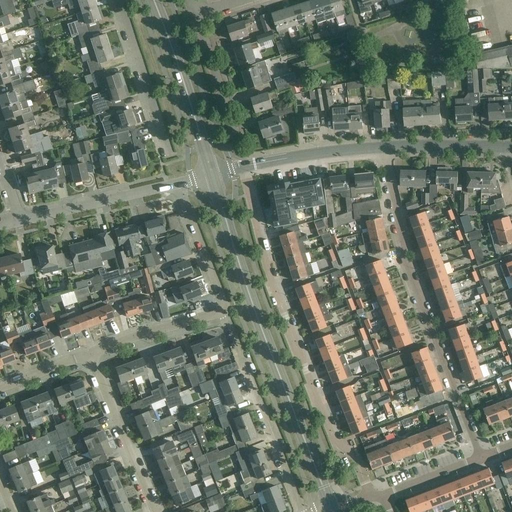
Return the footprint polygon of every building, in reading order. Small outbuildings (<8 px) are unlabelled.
[(9,15),(4,0),(0,0),(0,7),(3,17),(9,15)] [(4,0),(9,15),(15,13),(11,0),(4,0)] [(54,0),(35,6),(51,1),(54,9),(67,4),(69,10),(79,6),(81,13),(96,8),(93,0),(79,0),(78,1),(78,0),(54,0)] [(318,0),(308,0),(309,2),(315,20),(317,24),(326,21),(318,0)] [(329,0),(318,0),(326,21),(335,18),(329,0)] [(329,0),(335,18),(345,15),(340,0),(329,0)] [(374,5),(372,0),(356,0),(361,14),(371,11),(370,6),(374,5)] [(299,2),(290,5),(291,8),(297,26),(306,23),(300,5),(299,2)] [(300,5),(306,23),(315,20),(309,2),(300,5)] [(96,8),(81,13),(76,15),(78,21),(67,24),(71,38),(78,36),(89,32),(86,24),(100,20),(96,8)] [(297,26),(291,8),(281,11),(288,32),(293,30),(292,27),(297,26)] [(474,52),(482,50),(491,48),(480,8),(464,12),(474,52)] [(288,32),(281,11),(272,14),(279,35),(284,34),(284,33),(288,32)] [(15,13),(9,15),(3,17),(0,17),(0,36),(0,35),(0,28),(10,25),(7,16),(15,13)] [(272,30),(267,15),(260,17),(265,32),(272,30)] [(348,24),(338,27),(340,32),(355,27),(351,15),(345,17),(348,24)] [(36,17),(27,20),(29,26),(38,23),(36,17)] [(253,25),(252,20),(244,22),(228,27),(233,41),(248,35),(246,28),(253,25)] [(369,71),(356,30),(347,33),(360,74),(369,71)] [(89,32),(78,36),(80,42),(82,49),(86,47),(88,53),(94,52),(108,47),(105,35),(91,40),(89,32)] [(275,39),(273,33),(257,38),(259,44),(275,39)] [(0,36),(0,51),(1,54),(14,50),(11,40),(2,43),(0,36)] [(302,44),(301,39),(300,36),(293,38),(296,49),(303,47),(302,44)] [(286,53),(282,41),(276,43),(280,55),(286,53)] [(260,49),(257,42),(235,49),(240,65),(254,60),(251,51),(260,49)] [(91,60),(86,61),(90,74),(96,73),(101,71),(99,63),(112,59),(108,47),(94,52),(88,53),(91,60)] [(14,50),(1,54),(2,58),(0,58),(0,72),(13,68),(10,61),(22,57),(19,48),(14,50)] [(477,70),(478,70),(489,69),(511,68),(511,48),(483,55),(482,50),(474,52),(473,52),(477,69),(477,70)] [(272,81),(265,61),(247,67),(248,71),(243,72),(248,89),(272,81)] [(13,68),(0,72),(0,85),(10,82),(12,87),(22,83),(19,74),(15,76),(13,68)] [(489,69),(478,70),(479,93),(487,92),(486,80),(490,80),(489,69)] [(479,93),(478,70),(477,70),(478,72),(467,72),(468,93),(469,93),(469,98),(455,99),(456,108),(455,108),(456,117),(456,119),(457,123),(473,121),(472,107),(480,106),(479,93)] [(90,74),(84,76),(86,84),(93,82),(95,88),(99,86),(101,93),(107,91),(121,86),(124,85),(120,73),(117,74),(104,79),(101,71),(96,73),(90,74)] [(431,73),(432,87),(446,86),(445,72),(431,73)] [(401,89),(400,75),(387,76),(388,90),(401,89)] [(22,83),(12,87),(13,91),(0,95),(0,106),(1,109),(18,103),(16,96),(36,89),(33,80),(22,83)] [(290,85),(289,82),(277,86),(279,94),(291,90),(290,85)] [(61,85),(64,97),(70,95),(67,83),(61,85)] [(290,85),(291,90),(293,95),(300,93),(297,83),(290,85)] [(101,93),(91,96),(93,102),(91,106),(95,116),(99,115),(103,114),(112,110),(114,110),(112,102),(125,98),(128,97),(127,94),(124,85),(121,86),(107,91),(101,93)] [(350,85),(333,85),(334,93),(350,93),(350,85)] [(350,129),(349,114),(342,115),(341,105),(334,105),(331,87),(322,89),(325,111),(334,109),(335,115),(333,115),(334,130),(350,129)] [(325,111),(322,89),(314,91),(318,112),(325,111)] [(60,90),(53,92),(56,102),(64,100),(60,90)] [(277,97),(275,91),(252,99),(256,113),(272,108),(269,100),(277,97)] [(490,120),(505,119),(504,105),(503,105),(503,98),(488,99),(490,120)] [(421,101),(421,100),(403,102),(403,110),(405,126),(406,126),(406,125),(423,123),(422,109),(421,101)] [(23,120),(33,117),(30,107),(28,108),(26,101),(18,103),(1,109),(5,121),(21,115),(23,120)] [(423,123),(439,122),(439,124),(441,124),(439,104),(432,105),(431,101),(421,101),(422,109),(423,123)] [(372,111),(373,123),(376,123),(376,128),(377,128),(377,130),(383,130),(383,128),(389,127),(388,110),(392,110),(390,102),(375,102),(376,111),(372,111)] [(349,114),(350,129),(362,129),(361,106),(349,107),(349,114)] [(103,114),(99,115),(101,122),(110,119),(114,131),(115,134),(116,134),(135,129),(134,124),(129,110),(116,115),(114,115),(112,110),(103,114)] [(318,116),(305,117),(305,113),(296,114),(297,127),(304,127),(304,128),(305,128),(305,133),(306,133),(306,135),(313,134),(313,132),(320,132),(318,116)] [(8,129),(12,142),(29,136),(27,129),(36,126),(33,117),(23,120),(24,124),(8,129)] [(276,136),(275,134),(283,131),(279,117),(260,123),(261,127),(259,128),(261,134),(263,134),(264,137),(267,137),(268,139),(276,136)] [(135,129),(116,134),(119,145),(125,143),(124,140),(131,138),(133,144),(135,152),(129,154),(130,159),(132,169),(146,166),(142,150),(143,150),(145,150),(143,141),(141,134),(140,135),(138,128),(135,129)] [(115,134),(108,136),(110,147),(111,148),(113,157),(120,155),(121,155),(122,155),(119,146),(119,145),(116,134),(115,134)] [(77,135),(70,137),(72,144),(79,142),(77,135)] [(31,154),(34,154),(41,152),(44,151),(41,140),(31,143),(29,136),(12,142),(15,154),(29,149),(31,154)] [(60,162),(62,169),(64,177),(72,175),(74,183),(87,180),(83,164),(91,162),(86,142),(79,144),(81,154),(81,158),(76,159),(78,165),(70,166),(70,164),(61,166),(60,162)] [(113,157),(111,148),(105,150),(107,158),(99,160),(103,176),(117,173),(113,157)] [(35,161),(36,164),(43,191),(57,187),(54,171),(62,169),(60,162),(56,164),(53,169),(45,171),(41,152),(34,154),(35,161)] [(35,161),(34,154),(31,154),(20,157),(21,164),(35,161)] [(43,191),(36,164),(31,165),(33,173),(24,176),(29,194),(43,191)] [(445,168),(438,168),(438,172),(436,172),(436,183),(451,183),(451,190),(457,190),(457,183),(458,183),(458,172),(445,172),(445,168)] [(413,186),(414,172),(401,171),(401,186),(413,186)] [(414,172),(413,186),(425,187),(426,172),(414,172)] [(481,193),(482,173),(468,173),(467,188),(467,193),(473,193),(473,188),(481,188),(481,193)] [(482,173),(481,193),(502,194),(500,188),(498,181),(496,181),(496,173),(482,173)] [(375,187),(373,174),(355,175),(357,189),(375,187)] [(349,178),(346,178),(345,177),(331,178),(325,179),(329,217),(325,219),(328,229),(329,228),(334,228),(336,228),(337,227),(352,222),(354,221),(353,211),(335,217),(332,191),(340,190),(340,193),(340,194),(341,194),(341,195),(341,196),(342,196),(343,197),(344,197),(345,197),(351,197),(349,178)] [(291,183),(268,187),(276,226),(276,227),(298,223),(296,210),(302,209),(325,205),(325,204),(320,179),(297,184),(291,185),(291,183)] [(430,203),(430,194),(422,194),(422,205),(429,204),(429,203),(430,203)] [(469,195),(462,195),(461,215),(474,215),(475,208),(468,207),(469,195)] [(481,206),(481,214),(491,211),(500,210),(506,208),(503,198),(493,200),(495,204),(490,206),(481,206)] [(354,210),(353,211),(354,221),(355,221),(356,220),(382,215),(379,200),(353,205),(354,210)] [(418,207),(416,201),(413,202),(406,204),(408,211),(418,207)] [(413,228),(430,222),(426,212),(409,218),(413,228)] [(491,216),(496,234),(511,229),(509,217),(506,218),(504,212),(491,216)] [(165,224),(163,215),(152,218),(153,221),(144,223),(147,236),(148,236),(151,246),(157,244),(155,235),(164,232),(162,225),(165,224)] [(465,234),(473,231),(468,216),(460,218),(465,234)] [(366,221),(369,232),(385,229),(383,218),(366,221)] [(328,229),(325,219),(314,222),(319,236),(321,236),(326,234),(327,233),(326,230),(328,229)] [(417,239),(433,233),(430,222),(413,228),(417,239)] [(133,256),(140,254),(138,247),(136,247),(134,241),(139,239),(144,237),(141,226),(136,227),(135,225),(125,228),(133,256)] [(130,273),(128,268),(126,258),(133,256),(125,228),(114,231),(118,245),(124,243),(126,250),(115,253),(115,255),(119,270),(121,276),(128,273),(130,273)] [(329,230),(333,241),(337,239),(336,234),(338,233),(336,228),(334,228),(329,230)] [(387,240),(385,229),(369,232),(362,234),(364,245),(366,245),(387,240)] [(511,229),(496,234),(492,236),(497,253),(511,249),(511,229)] [(303,242),(308,240),(306,235),(301,236),(299,230),(294,232),(281,236),(284,247),(303,242)] [(482,238),(480,230),(469,234),(471,242),(476,240),(482,238)] [(115,255),(115,253),(109,232),(94,236),(95,240),(97,247),(93,248),(96,262),(97,267),(102,265),(100,259),(115,255)] [(170,238),(166,240),(168,244),(160,247),(166,261),(167,261),(191,254),(183,233),(176,236),(175,234),(169,236),(170,238)] [(326,234),(321,236),(325,246),(333,243),(329,233),(327,233),(326,234)] [(437,243),(433,233),(417,239),(420,249),(437,243)] [(75,272),(97,267),(96,262),(93,248),(97,247),(95,240),(69,247),(75,272)] [(366,245),(369,256),(390,251),(388,240),(387,240),(366,245)] [(471,249),(472,250),(478,248),(476,240),(471,242),(469,242),(471,249)] [(306,253),(303,242),(284,247),(288,259),(306,253)] [(424,260),(441,254),(437,243),(420,249),(424,260)] [(54,256),(52,246),(36,250),(41,268),(49,266),(51,272),(65,268),(64,264),(62,254),(54,256)] [(354,263),(348,249),(344,250),(337,252),(341,262),(343,266),(354,263)] [(151,253),(144,255),(147,267),(155,265),(151,253)] [(306,253),(288,259),(291,270),(304,265),(309,264),(305,253),(306,253)] [(5,258),(9,275),(19,273),(20,277),(34,274),(30,259),(30,260),(31,263),(21,265),(19,254),(5,258)] [(441,254),(424,260),(428,270),(451,262),(449,255),(442,258),(441,254)] [(0,277),(9,275),(5,258),(0,258),(0,282),(1,282),(0,278),(0,277)] [(369,277),(385,271),(381,260),(365,266),(369,277)] [(147,267),(149,274),(161,271),(170,268),(167,261),(166,261),(155,265),(147,267)] [(192,273),(187,261),(171,267),(173,273),(166,276),(168,281),(175,278),(176,279),(192,273)] [(511,275),(511,261),(511,262),(506,264),(501,266),(504,275),(505,278),(510,276),(511,275)] [(294,281),(314,275),(311,263),(309,264),(304,265),(291,270),(294,281)] [(444,264),(428,270),(431,280),(448,275),(444,264)] [(108,280),(105,267),(98,269),(99,276),(101,282),(108,280)] [(149,274),(147,267),(141,270),(147,294),(154,292),(149,274)] [(340,285),(345,282),(340,270),(331,274),(335,286),(340,284),(340,285)] [(373,287),(389,281),(385,271),(369,277),(373,287)] [(452,285),(448,275),(431,280),(435,291),(452,285)] [(301,300),(314,295),(320,292),(324,290),(322,288),(318,289),(315,281),(297,289),(301,300)] [(377,297),(393,291),(389,281),(373,287),(377,297)] [(173,287),(169,288),(176,304),(184,301),(191,298),(192,301),(200,297),(199,295),(200,295),(196,282),(186,286),(185,282),(173,287)] [(490,283),(485,285),(488,294),(493,292),(490,283)] [(110,286),(114,299),(120,298),(116,284),(110,286)] [(93,285),(87,287),(87,288),(89,294),(95,292),(93,285)] [(439,301),(456,295),(452,285),(435,291),(439,301)] [(108,301),(114,299),(110,286),(104,288),(108,301)] [(87,287),(74,291),(75,296),(77,301),(77,300),(89,296),(88,294),(89,294),(87,288),(87,287)] [(139,288),(132,290),(133,292),(138,314),(152,310),(149,301),(150,301),(149,297),(142,299),(139,288)] [(161,290),(154,292),(155,294),(157,304),(165,302),(161,290)] [(75,296),(74,291),(60,296),(64,307),(77,302),(77,301),(75,296)] [(381,308),(397,302),(393,291),(377,297),(374,299),(378,309),(381,308)] [(126,317),(138,314),(133,292),(127,294),(128,296),(122,297),(123,304),(122,304),(126,317)] [(301,300),(305,310),(318,306),(314,295),(301,300)] [(456,295),(439,301),(442,312),(459,306),(456,295)] [(45,313),(49,324),(55,322),(46,300),(41,302),(45,313)] [(101,302),(100,301),(93,304),(101,323),(113,318),(109,309),(108,305),(107,305),(105,301),(101,302)] [(385,318),(401,312),(397,302),(381,308),(385,318)] [(318,306),(305,310),(310,321),(329,314),(325,303),(318,306)] [(87,328),(101,323),(93,304),(81,308),(84,314),(82,315),(87,328)] [(354,304),(349,306),(352,315),(338,321),(340,326),(359,319),(354,304)] [(461,312),(465,311),(463,305),(459,306),(442,312),(446,322),(463,317),(461,312)] [(493,320),(498,318),(494,308),(489,310),(493,320)] [(75,314),(74,312),(67,314),(74,333),(87,328),(82,315),(80,316),(79,313),(75,314)] [(389,328),(405,322),(401,312),(385,318),(389,328)] [(45,313),(39,316),(43,326),(49,324),(45,313)] [(335,324),(330,313),(329,314),(310,321),(314,332),(327,327),(335,324)] [(74,333),(67,314),(59,316),(62,323),(56,325),(61,338),(74,333)] [(393,339),(409,333),(405,322),(389,328),(393,339)] [(449,330),(453,341),(468,335),(465,324),(449,330)] [(38,351),(31,332),(30,330),(18,335),(14,325),(8,327),(15,344),(21,341),(26,356),(38,351)] [(15,344),(8,327),(3,329),(5,334),(4,334),(9,346),(15,344)] [(31,332),(38,351),(51,346),(44,327),(31,332)] [(508,329),(503,331),(507,341),(511,339),(508,329)] [(409,333),(393,339),(394,340),(390,342),(393,351),(413,343),(409,333)] [(317,340),(321,351),(334,346),(330,335),(317,340)] [(456,351),(472,346),(468,335),(453,341),(456,351)] [(202,339),(209,357),(217,354),(219,359),(230,355),(228,348),(221,350),(217,338),(212,340),(210,336),(202,339)] [(209,357),(202,339),(189,344),(191,347),(196,362),(196,361),(199,369),(204,367),(201,359),(209,357)] [(0,344),(0,360),(2,365),(14,360),(11,351),(9,347),(2,350),(0,344)] [(338,357),(334,346),(321,351),(325,362),(338,357)] [(472,346),(456,351),(460,362),(476,356),(472,346)] [(166,353),(171,367),(173,372),(184,368),(187,375),(194,373),(190,362),(185,364),(179,348),(166,353)] [(416,364),(431,358),(427,348),(412,353),(416,364)] [(163,370),(171,367),(166,353),(153,358),(158,372),(159,372),(162,381),(167,379),(163,370)] [(325,362),(330,372),(348,365),(344,354),(325,362)] [(348,365),(330,372),(334,384),(353,376),(350,370),(361,366),(361,367),(364,365),(368,374),(379,369),(374,355),(369,357),(348,365)] [(464,372),(480,367),(476,356),(460,362),(464,372)] [(420,374),(435,369),(431,358),(416,364),(420,374)] [(128,364),(133,378),(141,375),(143,381),(148,379),(146,373),(147,373),(142,359),(128,364)] [(386,376),(390,374),(389,370),(391,369),(388,360),(381,362),(382,366),(386,376)] [(133,378),(128,364),(115,369),(120,382),(117,384),(121,395),(130,391),(126,381),(133,378)] [(229,373),(226,365),(214,370),(217,378),(229,373)] [(480,367),(464,372),(467,383),(483,377),(480,367)] [(511,371),(510,367),(501,370),(503,377),(511,372),(511,371)] [(439,379),(435,369),(420,374),(424,385),(439,379)] [(206,382),(201,370),(194,373),(199,385),(206,382)] [(198,385),(199,385),(194,373),(187,375),(192,388),(198,385)] [(206,382),(199,385),(198,385),(202,395),(215,390),(218,397),(237,389),(233,378),(217,384),(215,379),(206,382)] [(417,388),(417,389),(421,398),(419,399),(423,408),(445,400),(442,390),(443,390),(439,379),(424,385),(417,388)] [(80,380),(67,385),(72,399),(80,396),(83,405),(95,400),(91,391),(85,393),(80,380)] [(169,397),(164,383),(158,386),(159,389),(163,399),(164,399),(169,397)] [(72,399),(67,385),(54,390),(61,409),(67,407),(65,402),(72,399)] [(337,391),(341,402),(360,395),(358,389),(352,392),(350,386),(337,391)] [(152,396),(142,400),(144,407),(163,399),(159,389),(150,392),(152,396)] [(214,407),(218,418),(229,414),(231,413),(228,407),(242,401),(237,389),(218,397),(221,405),(214,407)] [(33,398),(38,411),(41,417),(54,412),(46,393),(33,398)] [(178,413),(185,410),(178,393),(169,397),(164,399),(168,409),(175,407),(178,413)] [(379,393),(370,396),(373,402),(378,400),(382,399),(379,393)] [(341,402),(346,413),(365,405),(360,395),(341,402)] [(390,398),(389,396),(382,399),(378,400),(380,406),(383,405),(385,410),(390,408),(388,403),(391,401),(390,398)] [(38,411),(33,398),(20,403),(28,422),(41,417),(38,411)] [(144,407),(142,400),(129,405),(132,412),(144,407)] [(483,409),(489,425),(500,421),(494,405),(492,400),(486,403),(488,408),(483,409)] [(504,401),(494,405),(500,421),(510,417),(504,401)] [(412,404),(395,411),(398,418),(414,412),(412,404)] [(346,413),(350,424),(369,416),(365,405),(346,413)] [(443,405),(432,409),(435,417),(446,412),(443,405)] [(13,406),(0,410),(0,411),(5,425),(12,422),(14,427),(20,425),(13,406)] [(157,421),(153,410),(135,417),(139,429),(157,421)] [(192,427),(185,410),(178,413),(139,429),(144,440),(162,433),(160,427),(164,426),(165,427),(171,424),(174,422),(176,421),(181,431),(192,427)] [(229,414),(218,418),(222,428),(229,426),(232,433),(252,426),(247,414),(231,420),(229,414)] [(373,427),(369,416),(350,424),(354,435),(373,427)] [(437,421),(445,442),(456,438),(448,417),(437,421)] [(87,430),(99,426),(96,419),(82,425),(85,431),(87,430)] [(76,434),(70,420),(62,423),(68,438),(76,434)] [(426,425),(435,446),(445,442),(437,421),(426,425)] [(60,441),(67,438),(62,423),(54,426),(60,441)] [(200,425),(193,428),(196,435),(202,433),(200,425)] [(428,430),(419,434),(425,450),(435,446),(426,425),(428,430)] [(99,426),(87,430),(89,436),(83,439),(88,450),(106,443),(99,426)] [(252,426),(232,433),(237,445),(256,437),(252,426)] [(189,448),(197,445),(191,430),(177,436),(179,444),(186,441),(189,448)] [(408,438),(414,454),(425,450),(419,434),(418,434),(416,431),(407,435),(408,438)] [(397,438),(404,458),(414,454),(408,438),(407,435),(397,438)] [(30,441),(35,452),(36,452),(36,451),(47,447),(43,437),(30,441)] [(60,441),(55,443),(57,449),(59,455),(67,452),(65,446),(70,444),(67,438),(60,441)] [(386,440),(394,462),(404,458),(397,438),(387,442),(386,440)] [(394,462),(386,440),(375,444),(383,466),(394,462)] [(18,459),(35,452),(30,441),(13,448),(14,450),(17,458),(18,459)] [(157,461),(176,453),(171,442),(152,450),(157,461)] [(47,447),(36,451),(36,452),(39,458),(50,454),(49,452),(52,451),(56,462),(61,460),(57,449),(55,443),(54,443),(54,444),(47,447)] [(111,454),(106,443),(88,450),(93,461),(111,454)] [(383,466),(375,444),(365,448),(373,470),(383,466)] [(202,456),(197,445),(189,448),(194,459),(202,456)] [(207,460),(206,461),(208,463),(220,459),(239,451),(237,445),(218,452),(217,450),(204,455),(207,460)] [(5,463),(17,458),(14,450),(2,456),(5,463)] [(247,455),(252,467),(266,462),(261,450),(247,455)] [(176,453),(157,461),(162,472),(180,465),(176,453)] [(76,468),(72,457),(62,461),(69,477),(95,467),(92,461),(76,468)] [(510,484),(511,483),(511,459),(502,463),(510,484)] [(13,481),(15,480),(32,473),(33,473),(28,461),(9,470),(13,481)] [(208,463),(206,461),(198,464),(200,469),(209,466),(208,463)] [(266,462),(252,467),(257,479),(270,474),(266,462)] [(185,476),(180,465),(162,472),(166,484),(185,476)] [(93,474),(98,486),(116,478),(112,466),(93,474)] [(201,476),(203,482),(211,478),(209,473),(211,472),(209,466),(200,469),(203,475),(201,476)] [(478,472),(484,488),(495,484),(489,468),(478,472)] [(68,478),(66,472),(58,475),(60,481),(68,478)] [(474,492),(484,488),(478,472),(468,476),(474,492)] [(15,480),(13,481),(18,492),(37,485),(32,473),(15,480)] [(86,482),(83,474),(72,479),(74,486),(86,482)] [(166,484),(171,495),(189,487),(190,487),(185,476),(166,484)] [(458,480),(464,496),(466,501),(472,499),(470,493),(474,492),(468,476),(458,480)] [(121,489),(116,478),(98,486),(100,490),(98,491),(101,497),(121,489)] [(66,498),(75,495),(68,479),(57,484),(61,495),(68,492),(70,497),(66,498)] [(453,500),(464,496),(458,480),(447,484),(453,500)] [(245,484),(240,486),(243,491),(254,487),(252,481),(245,484)] [(217,493),(214,484),(202,489),(206,498),(217,493)] [(443,504),(453,500),(447,484),(437,488),(443,504)] [(85,491),(83,485),(75,488),(77,494),(82,492),(85,491)] [(259,485),(254,487),(243,491),(245,498),(249,496),(251,501),(257,498),(260,506),(280,498),(275,486),(266,490),(261,491),(259,485)] [(194,498),(189,487),(171,495),(176,506),(194,498)] [(443,504),(437,488),(427,492),(433,508),(443,504)] [(108,508),(126,500),(121,489),(101,497),(103,502),(105,501),(108,508)] [(434,511),(433,508),(427,492),(416,496),(422,511),(434,511)] [(26,502),(30,511),(33,511),(51,505),(55,503),(53,499),(48,501),(45,494),(26,502)] [(213,511),(225,507),(220,494),(205,501),(209,511),(213,511)] [(75,495),(66,498),(69,504),(77,501),(75,495)] [(90,502),(88,496),(80,500),(82,505),(90,502)] [(422,511),(416,496),(406,500),(410,511),(422,511)] [(280,498),(260,506),(262,511),(278,511),(284,510),(280,498)] [(129,511),(130,511),(126,500),(108,508),(105,509),(106,511),(129,511)]
